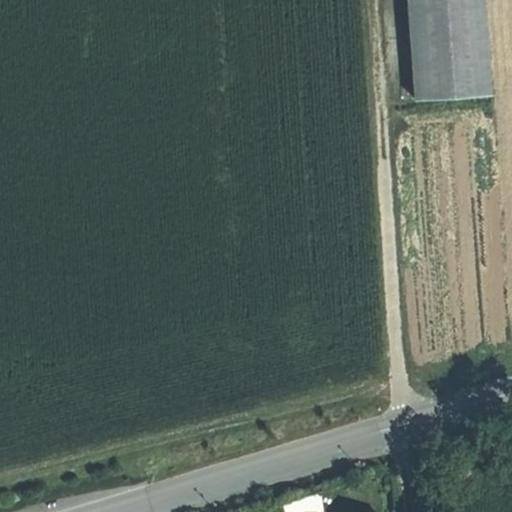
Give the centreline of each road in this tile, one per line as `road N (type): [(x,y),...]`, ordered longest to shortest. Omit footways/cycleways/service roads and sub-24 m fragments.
road 1 (track): [(373,0),(410,511)]
road 2 (secondary): [(511,399),(131,511)]
